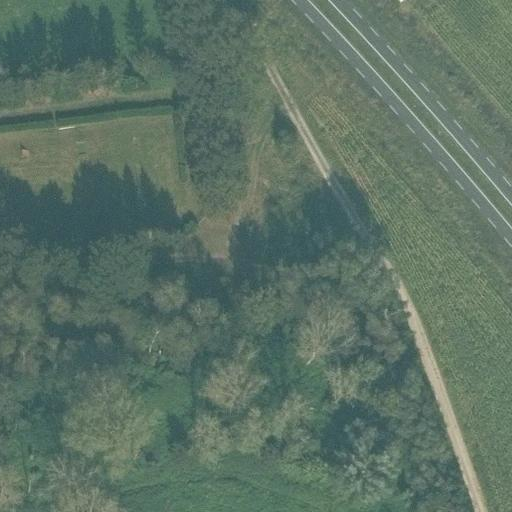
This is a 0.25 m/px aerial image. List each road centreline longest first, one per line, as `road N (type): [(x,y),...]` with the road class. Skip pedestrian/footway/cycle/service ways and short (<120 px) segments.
road 1 (track): [(204,0),(249,282),(369,254),(382,265),(472,511)]
road 2 (primary): [(299,0),(511,242)]
road 3 (primary): [(511,200),(334,0)]
